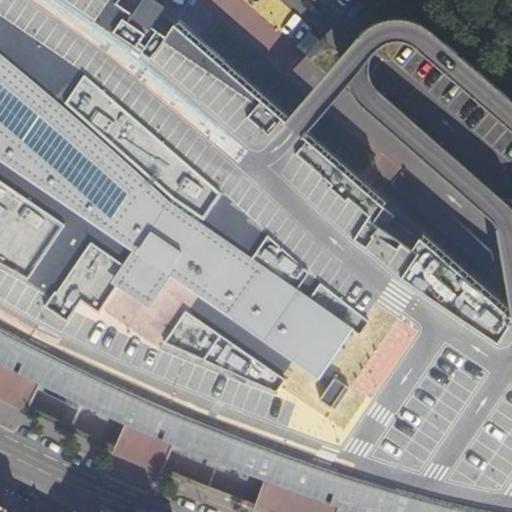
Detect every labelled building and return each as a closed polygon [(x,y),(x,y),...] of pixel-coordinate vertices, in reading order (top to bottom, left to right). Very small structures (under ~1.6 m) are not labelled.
[(0,0),(0,321),(40,342),(26,382),(44,382),(129,421),(152,431),(178,442),(255,472),(268,478),(293,486),(298,488),(302,475),(306,461),(312,463),(350,475),(351,476),(342,503),(344,503),(372,511),(511,511),(511,313),(500,303),(483,288),(470,277),(449,259),(440,251),(422,235),(410,250),(374,218),(386,204),(369,190),(350,173),(322,149),(245,83),(174,22),(168,29),(150,50),(105,11),(115,0),(0,0)] [(174,22),(148,0),(115,0),(105,11),(150,50),(168,29),(174,22)] [(386,125),(459,188),(478,205),(483,209),(494,216),(505,220),(511,221),(511,97),(464,56),(448,45),(434,31),(416,19),(411,18),(398,16),(383,20),(374,22),(363,30),(355,41),(349,57),(346,69),(349,84),(359,100),(369,111),(386,125)] [(451,237),(463,223),(403,172),(390,186),(451,237)] [(422,235),(386,204),(374,218),(410,250),(422,235)] [(481,263),(493,249),(463,223),(451,237),(481,263)] [(496,251),(493,249),(481,263),(483,265),(489,259),(496,251)] [(0,364),(26,382),(40,342),(0,321),(0,364)] [(0,398),(29,413),(44,382),(26,382),(0,364),(0,398)] [(133,463),(164,475),(178,442),(152,431),(129,421),(114,454),(125,459),(130,461),(133,463)] [(341,511),(344,503),(342,503),(351,476),(350,475),(312,463),(306,461),(302,475),(298,488),(293,486),(268,478),(256,511),(258,511),(341,511)]
